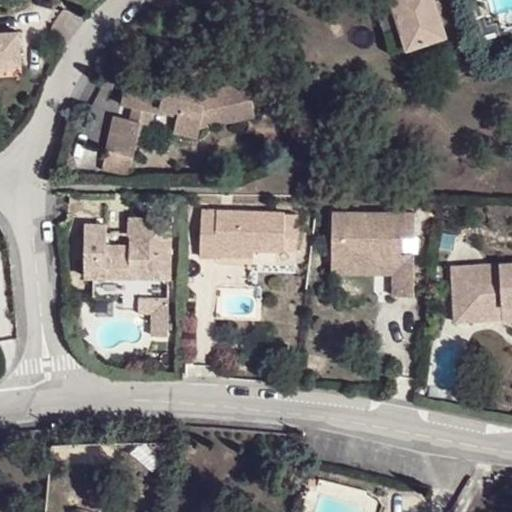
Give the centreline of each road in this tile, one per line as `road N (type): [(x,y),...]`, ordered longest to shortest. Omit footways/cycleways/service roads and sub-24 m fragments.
road 1 (residential): [(511,450),(343,414),(48,393)]
road 2 (residential): [(15,183),(94,36),(131,0)]
road 3 (residential): [(15,183),(48,393)]
